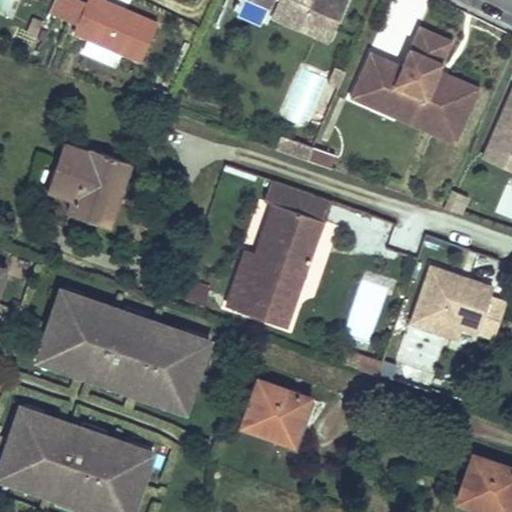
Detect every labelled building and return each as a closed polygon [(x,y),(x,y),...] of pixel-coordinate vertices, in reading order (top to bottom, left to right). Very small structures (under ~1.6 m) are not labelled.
[(79,26),(89,3),(81,0),(58,0),(52,14),(79,26)] [(159,23),(106,0),(89,0),(89,3),(79,26),(74,36),(141,65),(159,23)] [(251,0),(271,8),(270,13),(268,15),(327,41),(344,0),(251,0)] [(42,24),(34,19),(26,33),(34,37),(42,24)] [(435,34),(416,26),(399,65),(367,52),(347,98),(392,117),(398,102),(453,126),(468,90),(444,80),(444,82),(433,77),(436,69),(444,52),(430,46),(435,34)] [(449,40),(435,34),(430,46),(444,52),(449,40)] [(338,82),(345,67),(334,62),(327,77),(338,82)] [(477,87),(436,69),(433,77),(444,82),(444,80),(468,90),(453,126),(398,102),(392,117),(453,143),(477,87)] [(511,86),(486,145),(511,155),(511,86)] [(279,131),(274,145),(303,155),(306,156),(312,142),(279,131)] [(327,164),(333,150),(312,142),(306,156),(327,164)] [(54,145),(49,159),(39,186),(65,197),(61,211),(89,223),(104,185),(118,190),(120,185),(128,163),(87,148),(85,156),(54,145)] [(511,155),(486,145),(481,156),(511,169),(511,155)] [(282,325),(325,199),(293,188),(265,178),(265,179),(258,199),(268,202),(251,252),(241,248),(222,304),(282,325)] [(104,185),(89,223),(103,228),(118,190),(104,185)] [(454,209),(461,192),(450,187),(442,205),(454,209)] [(459,211),(466,194),(461,192),(454,209),(459,211)] [(354,239),(385,248),(393,222),(362,212),(354,239)] [(492,287),(430,265),(410,322),(458,340),(462,330),(490,340),(504,301),(489,296),(492,287)] [(67,294),(52,289),(49,299),(63,304),(67,294)] [(46,354),(43,364),(83,378),(84,375),(92,378),(115,386),(123,389),(122,391),(162,405),(166,395),(181,400),(198,350),(183,345),(186,334),(146,321),(145,324),(137,321),(114,313),(106,310),(107,307),(67,294),(63,304),(49,299),(32,349),(46,354)] [(201,340),(186,334),(183,345),(198,350),(201,340)] [(46,354),(32,349),(29,360),(43,364),(46,354)] [(360,370),(363,372),(374,376),(378,363),(354,355),(350,367),(360,370)] [(295,450),(314,400),(250,377),(231,427),(295,450)] [(181,400),(166,395),(162,405),(177,410),(181,400)] [(27,412),(12,407),(9,418),(23,422),(27,412)] [(9,418),(0,443),(0,469),(6,471),(3,482),(43,496),(44,493),(52,496),(76,504),(83,506),(82,509),(91,511),(110,511),(113,508),(125,511),(142,463),(129,458),(133,448),(106,439),(105,442),(97,439),(74,431),(66,428),(67,426),(27,412),(23,422),(9,418)] [(145,452),(133,448),(129,458),(142,463),(145,452)] [(507,511),(511,499),(511,470),(473,458),(456,503),(476,511),(507,511)]
